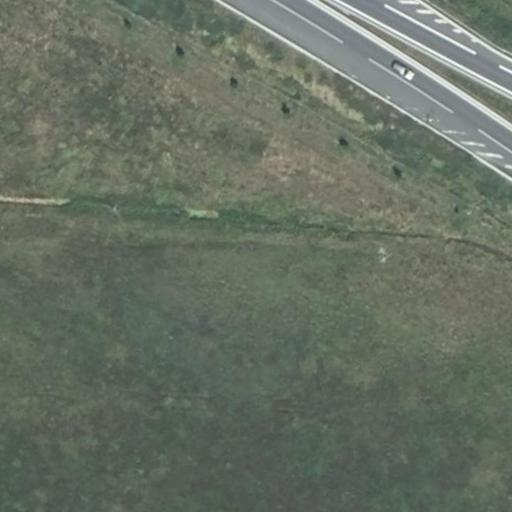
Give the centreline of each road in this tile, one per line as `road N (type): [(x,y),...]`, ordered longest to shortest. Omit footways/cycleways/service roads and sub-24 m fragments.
road 1 (motorway): [(285,0),(511,144)]
road 2 (motorway): [(511,84),(353,0)]
